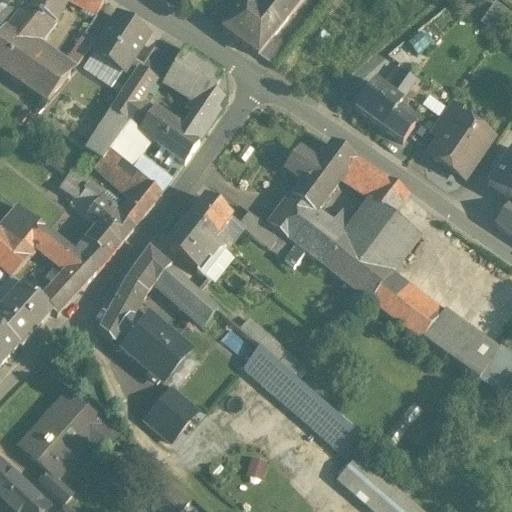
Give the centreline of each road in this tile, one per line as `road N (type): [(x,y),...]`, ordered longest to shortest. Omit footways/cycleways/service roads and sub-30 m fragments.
road 1 (residential): [(266,87),(118,277),(0,390)]
road 2 (residential): [(266,87),(511,247)]
road 3 (track): [(71,327),(94,349),(129,432),(213,511)]
road 4 (residential): [(124,0),(266,87)]
